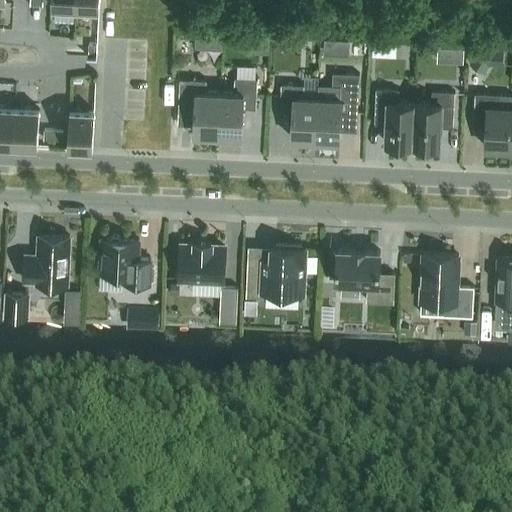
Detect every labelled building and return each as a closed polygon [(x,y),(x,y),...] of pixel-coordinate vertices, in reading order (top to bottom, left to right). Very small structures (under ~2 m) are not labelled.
[(76,0),(76,8),(100,9),(100,0),(76,0)] [(195,36),(195,48),(206,49),(207,36),(195,36)] [(257,36),(256,49),(269,50),(270,36),(257,36)] [(325,38),(324,53),(335,54),(336,39),(325,38)] [(373,42),(373,56),(384,56),(384,42),(373,42)] [(97,55),(97,43),(89,43),(89,55),(97,55)] [(452,48),(451,61),(464,62),(465,48),(452,48)] [(478,48),(469,62),(482,70),(491,56),(491,48),(478,48)] [(318,96),(316,139),(340,140),(341,112),(358,113),(360,73),(333,72),(332,97),(318,96)] [(220,91),(218,134),(242,135),(244,107),(257,108),(258,78),(236,77),(235,92),(220,91)] [(207,79),(180,78),(179,104),(196,105),(194,133),(218,134),(220,91),(207,91),(207,79)] [(292,138),(316,139),(318,96),(304,95),(305,84),(282,83),(281,109),(294,109),(292,138)] [(414,143),(416,102),(399,101),(400,89),(377,88),(376,118),(388,118),(386,142),(414,143)] [(416,102),(414,143),(441,145),(442,121),(454,121),(456,92),(433,90),(432,102),(416,102)] [(486,147),(511,148),(511,131),(511,94),(476,93),(475,122),(487,123),(486,147)] [(0,143),(15,145),(16,106),(0,105),(0,143)] [(40,108),(16,106),(15,145),(38,146),(40,108)] [(93,148),(95,110),(70,109),(69,147),(93,148)] [(54,129),(45,129),(44,139),(54,139),(54,129)] [(64,130),(54,129),(54,139),(63,139),(64,130)] [(68,283),(70,236),(70,235),(40,234),(39,254),(26,253),(24,279),(37,280),(37,282),(68,283)] [(111,238),(107,237),(106,253),(101,252),(100,272),(129,274),(128,283),(150,284),(151,258),(139,258),(140,239),(121,238),(118,235),(114,235),(111,238)] [(212,246),(212,242),(195,242),(195,245),(181,244),(180,277),(224,279),(226,246),(212,246)] [(302,247),(302,245),(302,243),(276,242),(276,245),(272,245),(272,259),(264,258),(263,265),(249,264),(247,295),(264,295),(264,291),(304,292),(306,247),(302,247)] [(380,272),(381,250),(365,249),(338,248),(338,251),(334,251),(333,267),(337,267),(337,280),(368,281),(367,300),(394,301),(395,272),(380,272)] [(445,302),(444,314),(473,315),(474,285),(458,285),(459,254),(424,252),(421,300),(445,302)] [(511,256),(498,256),(496,300),(508,300),(507,314),(511,314),(511,256)] [(179,294),(180,283),(170,282),(170,293),(179,294)] [(237,322),(237,319),(238,286),(222,285),(220,321),(237,322)] [(30,315),(31,290),(6,289),(5,314),(30,315)] [(245,298),(245,313),(257,313),(257,298),(245,298)] [(131,308),(130,325),(161,327),(162,309),(131,308)] [(466,319),(465,331),(476,332),(477,320),(466,319)]
